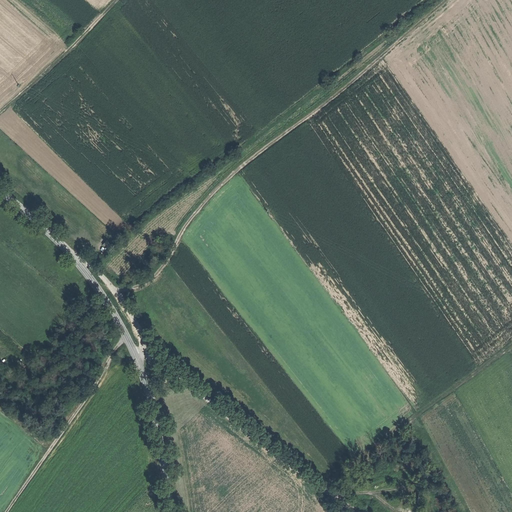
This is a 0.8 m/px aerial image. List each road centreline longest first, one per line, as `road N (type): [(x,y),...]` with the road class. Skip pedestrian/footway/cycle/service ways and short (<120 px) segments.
road 1 (track): [(447,0),(214,191),(150,282),(115,293)]
road 2 (secondary): [(170,511),(148,391),(118,320),(74,257),(0,188)]
road 3 (track): [(362,511),(151,357)]
road 4 (track): [(320,485),(511,343)]
road 5 (track): [(126,337),(7,511)]
road 6 (track): [(111,0),(0,107)]
